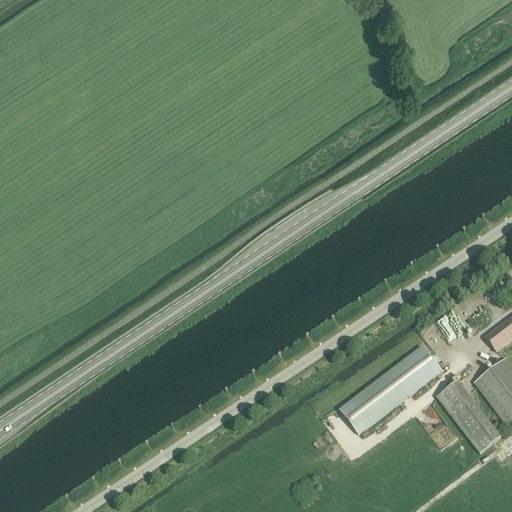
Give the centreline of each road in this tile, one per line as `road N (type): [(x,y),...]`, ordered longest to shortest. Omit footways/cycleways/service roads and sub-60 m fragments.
road 1 (secondary): [(0,428),(511,87)]
road 2 (unclassified): [(82,511),(511,223)]
